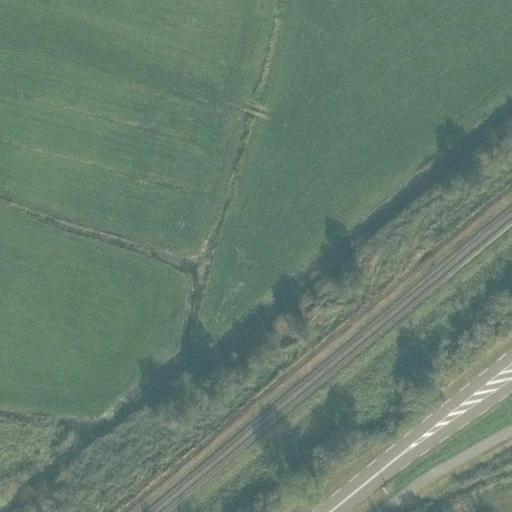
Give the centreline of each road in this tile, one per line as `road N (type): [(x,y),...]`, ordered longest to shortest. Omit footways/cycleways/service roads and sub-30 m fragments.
road 1 (tertiary): [(511,354),(395,458)]
road 2 (tertiary): [(395,458),(420,450),(511,385)]
